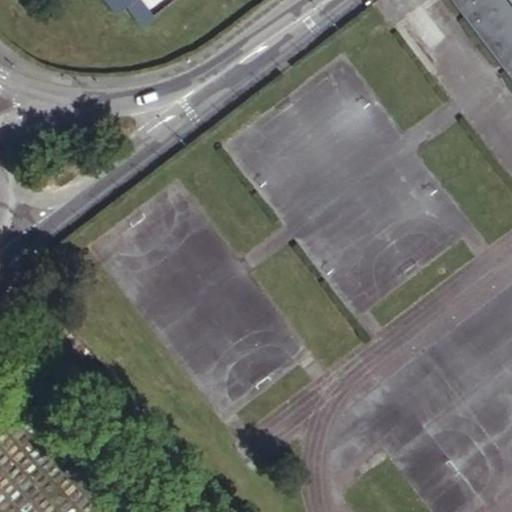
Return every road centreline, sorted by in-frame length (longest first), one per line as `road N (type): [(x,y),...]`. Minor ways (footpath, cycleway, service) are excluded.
road 1 (residential): [(97,180),(227,68)]
road 2 (unclassified): [(227,68),(135,102),(71,101)]
road 3 (residential): [(0,261),(97,180)]
